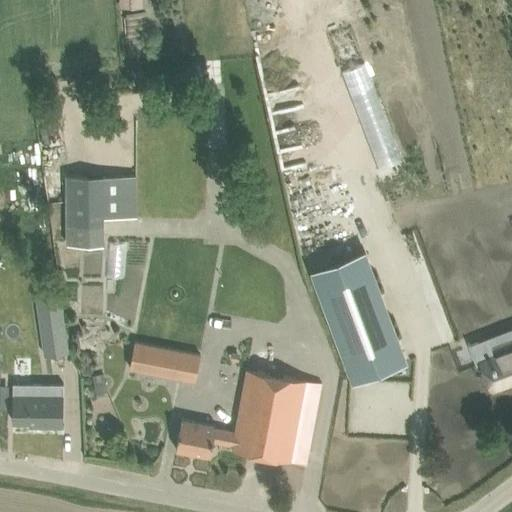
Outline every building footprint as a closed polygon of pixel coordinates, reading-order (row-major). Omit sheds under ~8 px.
[(141,0),(121,0),(122,8),(142,7),(141,0)] [(145,11),(122,13),(125,55),(148,53),(145,11)] [(137,174),(65,174),(66,244),(104,244),(104,216),(108,216),(109,223),(120,223),(120,216),(137,216),(137,174)] [(126,275),(127,241),(109,241),(108,274),(126,275)] [(364,250),(312,270),(353,379),(405,360),(364,250)] [(44,354),(68,351),(61,301),(37,305),(44,354)] [(469,342),(468,343),(476,364),(477,364),(477,362),(481,360),(492,389),(511,380),(511,346),(491,354),(485,338),(470,344),(469,342)] [(134,339),(129,366),(195,379),(200,352),(134,339)] [(320,382),(300,378),(246,369),(245,374),(242,389),(235,428),(215,425),(215,422),(181,416),(179,429),(175,449),(209,455),(212,440),(232,444),(231,448),(306,461),(320,382)] [(13,382),(12,420),(30,421),(40,421),(40,425),(63,425),(63,383),(13,382)]
